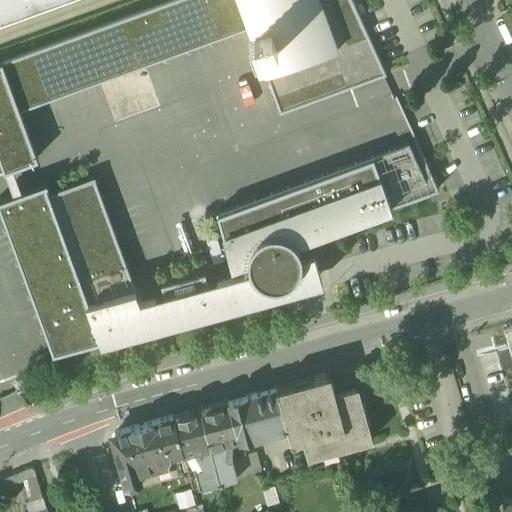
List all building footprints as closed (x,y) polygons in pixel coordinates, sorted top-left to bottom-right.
[(0,0),(0,23),(62,0),(0,0)] [(278,45),(260,51),(258,52),(280,112),(387,73),(353,0),(165,0),(123,15),(141,62),(141,63),(248,24),(252,36),(254,35),(272,28),(278,45)] [(3,60),(20,105),(141,62),(123,15),(3,60)] [(272,28),(254,35),(260,51),(278,45),(272,28)] [(0,171),(5,169),(13,167),(38,157),(37,155),(36,155),(19,107),(20,107),(20,105),(3,60),(0,60),(0,171)] [(231,264),(248,258),(248,252),(250,244),(257,235),(266,230),(277,228),(287,231),(293,236),(297,240),(432,190),(439,188),(416,138),(409,141),(406,142),(407,143),(220,212),(219,211),(217,212),(231,264)] [(5,169),(14,193),(21,190),(13,167),(5,169)] [(51,191),(88,301),(135,289),(95,178),(96,178),(95,175),(51,191)] [(53,352),(101,339),(88,301),(51,191),(49,192),(46,184),(48,184),(47,181),(21,190),(14,193),(0,198),(0,207),(2,212),(3,212),(53,349),(52,350),(53,352)] [(300,246),(297,240),(293,236),(287,231),(277,228),(266,230),(257,235),(250,244),(248,252),(248,258),(249,263),(251,267),(255,273),(264,280),(273,282),(281,281),(290,278),(296,272),(300,264),(302,254),(300,246)] [(281,281),(283,289),(283,290),(322,279),(314,250),(302,254),(300,264),(296,272),(290,278),(281,281)] [(283,289),(281,281),(273,282),(264,280),(255,273),(251,267),(208,279),(205,268),(161,280),(164,291),(140,298),(136,288),(135,289),(88,301),(101,339),(101,340),(283,289)] [(304,437),(309,456),(374,439),(359,385),(335,391),(330,372),(317,376),(277,387),(287,425),(292,441),(304,437)] [(277,387),(246,395),(250,410),(244,412),(250,432),(254,434),(287,425),(277,387)] [(239,438),(254,434),(250,432),(244,412),(250,410),(246,395),(240,397),(228,400),(239,438)] [(232,440),(239,438),(228,400),(200,408),(221,481),(237,477),(232,458),(228,459),(225,452),(226,442),(232,440)] [(204,486),(221,481),(200,408),(173,415),(183,451),(184,454),(190,452),(195,450),(201,459),(203,466),(199,467),(204,486)] [(171,454),(183,451),(173,415),(118,430),(115,432),(113,437),(113,441),(126,485),(126,486),(143,481),(141,472),(147,470),(147,471),(170,465),(169,460),(171,454)] [(190,452),(199,467),(203,466),(201,459),(195,450),(190,452)] [(255,451),(232,458),(237,477),(261,470),(255,451)] [(37,476),(36,471),(32,468),(28,468),(0,479),(0,494),(17,487),(15,483),(23,480),(37,476)] [(37,476),(23,480),(30,501),(44,497),(37,476)] [(280,501),(275,484),(263,488),(268,505),(280,501)] [(193,487),(176,492),(180,509),(197,504),(193,487)] [(44,497),(30,501),(26,502),(28,511),(31,511),(47,507),(44,497)] [(511,511),(511,497),(502,500),(504,511),(511,511)]
